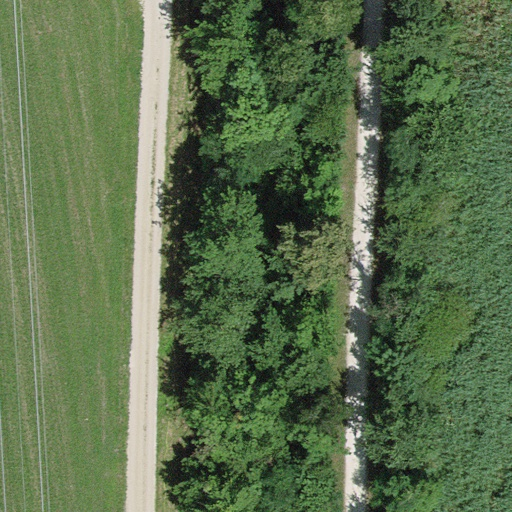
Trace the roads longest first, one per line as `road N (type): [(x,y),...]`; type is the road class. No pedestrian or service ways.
road 1 (track): [(158,0),(138,511)]
road 2 (track): [(368,0),(359,141),(359,511)]
